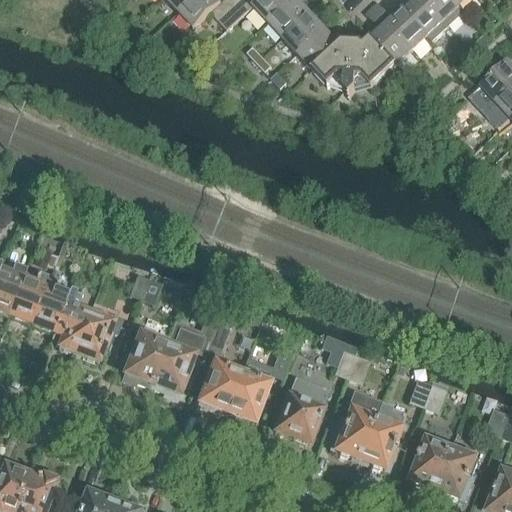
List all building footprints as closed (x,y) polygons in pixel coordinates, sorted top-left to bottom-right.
[(164,0),(164,1),(163,1),(165,3),(178,17),(196,0),(164,0)] [(228,0),(219,8),(212,0),(196,0),(178,17),(193,34),(210,18),(218,26),(246,0),(228,0)] [(267,27),(294,2),(291,0),(263,0),(255,8),(246,0),(218,26),(226,35),(252,11),(267,27)] [(447,33),(442,27),(416,0),(415,0),(401,14),(419,33),(427,41),(432,47),(447,33)] [(462,16),(458,12),(447,0),(416,0),(442,27),(447,33),(462,19),(462,16)] [(447,0),(458,12),(462,16),(478,1),(477,0),(447,0)] [(281,43),(308,18),(294,2),(267,27),(281,43)] [(380,21),(385,17),(375,7),(371,12),(380,21)] [(373,28),(380,21),(371,12),(363,18),(373,28)] [(427,41),(419,33),(401,14),(386,28),(391,33),(411,55),(427,41)] [(323,33),(321,32),(308,18),(281,43),(296,58),(323,33)] [(411,55),(391,33),(386,28),(369,44),(394,71),(411,55)] [(311,75),(337,50),(323,33),(296,58),(311,75)] [(351,48),(349,103),(355,97),(355,83),(362,82),(371,92),(394,71),(369,44),(362,50),(360,48),(351,48)] [(343,97),(349,103),(351,48),(340,49),(338,50),(337,50),(311,75),(327,92),(338,82),(341,82),(341,84),(343,87),(343,97)] [(255,67),(260,62),(252,53),(247,58),(255,67)] [(266,79),(271,74),(260,62),(255,67),(266,79)] [(480,92),(469,102),(485,119),(490,114),(511,94),(511,72),(507,67),(480,92)] [(281,96),(287,91),(276,79),(271,84),(281,96)] [(511,125),(511,123),(511,94),(490,114),(492,116),(497,111),(511,125)] [(29,243),(35,246),(39,237),(32,235),(29,243)] [(50,259),(46,271),(52,273),(57,261),(50,259)] [(59,272),(62,262),(58,260),(54,270),(59,272)] [(23,282),(25,277),(12,272),(9,278),(0,274),(0,316),(1,316),(9,319),(23,282)] [(39,282),(35,281),(25,277),(23,282),(9,319),(11,320),(13,326),(19,329),(24,325),(32,328),(48,286),(39,282)] [(130,300),(130,303),(140,307),(149,285),(138,281),(130,300)] [(149,285),(140,307),(152,312),(160,290),(149,285)] [(57,296),(59,290),(48,286),(32,328),(39,331),(40,337),(47,339),(51,336),(54,337),(53,341),(54,342),(69,301),(57,296)] [(77,313),(80,305),(69,301),(54,342),(60,345),(59,349),(61,350),(62,356),(68,358),(72,355),(75,356),(89,318),(77,313)] [(89,318),(75,356),(78,357),(84,360),(86,365),(91,367),(96,364),(99,365),(102,355),(105,356),(110,342),(107,341),(108,338),(116,341),(123,324),(113,321),(111,327),(89,318)] [(166,351),(150,393),(165,399),(166,396),(167,396),(176,399),(177,399),(180,392),(182,392),(190,370),(195,357),(199,359),(201,354),(208,357),(218,332),(221,324),(206,318),(199,337),(175,327),(168,346),(166,351)] [(219,361),(229,336),(218,332),(208,357),(219,361)] [(128,372),(125,380),(126,380),(135,384),(136,384),(134,387),(150,393),(166,351),(168,346),(142,335),(140,340),(136,350),(135,350),(127,371),(128,372)] [(282,385),(291,360),(279,355),(272,374),(247,364),(242,374),(225,422),(239,427),(241,424),(252,428),(255,420),(257,421),(265,399),(263,398),(269,383),(270,384),(271,380),(282,385)] [(344,359),(335,382),(346,386),(355,364),(344,359)] [(225,422),(242,374),(216,364),(211,379),(209,378),(201,399),(202,400),(200,408),(210,412),(209,416),(225,422)] [(355,364),(346,386),(359,391),(368,368),(355,364)] [(295,383),(275,437),(292,443),(292,447),(297,450),(304,452),(306,449),(307,450),(316,427),(317,428),(319,423),(318,423),(328,396),(295,383)] [(423,414),(433,388),(431,387),(429,391),(419,387),(411,409),(423,414)] [(437,419),(447,393),(433,388),(423,414),(437,419)] [(354,398),(341,433),(343,434),(334,457),(336,458),(339,461),(345,464),(348,463),(359,467),(376,421),(381,408),(354,398)] [(381,408),(359,467),(368,471),(371,474),(377,476),(380,475),(383,476),(383,475),(392,452),(394,453),(394,452),(401,436),(398,435),(404,420),(391,414),(392,412),(381,408)] [(509,421),(508,420),(496,416),(488,438),(501,442),(509,421)] [(511,446),(511,421),(509,421),(501,442),(511,446)] [(411,486),(411,487),(413,487),(416,490),(422,493),(425,492),(435,495),(436,496),(453,451),(441,447),(440,451),(427,445),(424,444),(418,461),(418,462),(420,463),(411,486)] [(453,451),(436,496),(446,500),(448,503),(455,505),(457,504),(460,505),(460,504),(469,481),(471,482),(478,465),(462,459),(464,455),(453,451)] [(22,473),(18,476),(7,472),(3,484),(0,482),(0,511),(21,511),(33,482),(29,481),(29,476),(22,473)] [(511,511),(511,478),(504,475),(500,474),(492,495),(494,496),(488,511),(511,511)] [(45,486),(35,483),(33,482),(21,511),(50,511),(58,491),(56,491),(57,487),(47,482),(45,486)] [(104,503),(102,500),(93,497),(91,498),(90,499),(89,499),(84,511),(114,511),(116,509),(103,505),(104,503)]
